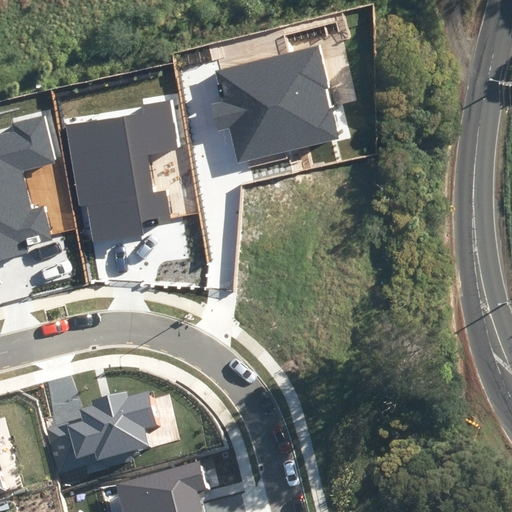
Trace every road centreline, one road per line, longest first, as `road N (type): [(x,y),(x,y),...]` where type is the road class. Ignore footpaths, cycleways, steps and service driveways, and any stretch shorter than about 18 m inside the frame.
road 1 (residential): [(288,511),(265,422),(247,391),(199,344),(120,327),(0,353)]
road 2 (tertiary): [(506,0),(476,142),(474,194),(484,304),(511,380)]
